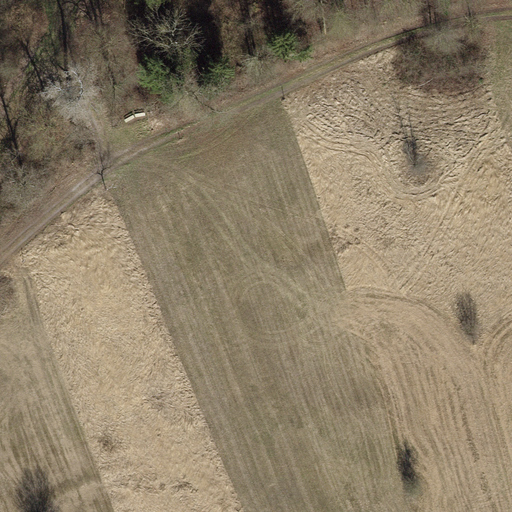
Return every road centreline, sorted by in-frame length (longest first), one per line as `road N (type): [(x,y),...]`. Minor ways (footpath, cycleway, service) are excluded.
road 1 (track): [(100,175),(238,99),(466,11),(511,6)]
road 2 (track): [(0,276),(100,175),(100,128),(55,117)]
road 3 (track): [(0,129),(78,0)]
